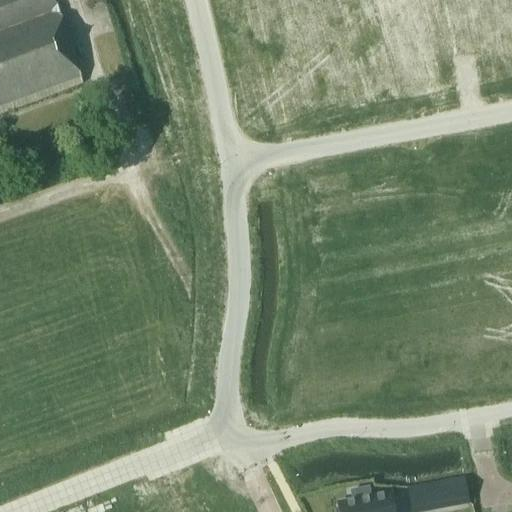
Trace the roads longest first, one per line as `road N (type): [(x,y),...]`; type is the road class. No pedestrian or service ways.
road 1 (residential): [(249,456),(230,401),(242,281),(228,161)]
road 2 (residential): [(228,161),(511,108)]
road 3 (residential): [(474,418),(402,429),(332,427),(249,456)]
road 4 (residential): [(228,161),(194,0)]
